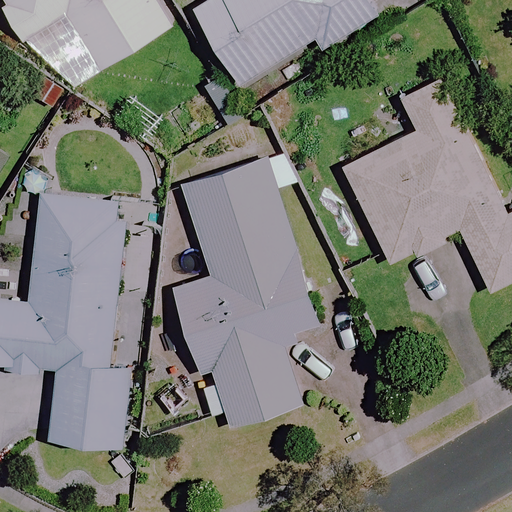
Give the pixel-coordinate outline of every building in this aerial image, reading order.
[(177,23),(161,0),(1,0),(27,39),(69,12),(106,69),(177,23)] [(202,0),(196,5),(245,82),(318,35),(326,47),(379,14),(370,0),(202,0)] [(511,212),(510,213),(445,78),(405,97),(421,128),(347,164),(395,263),(465,229),(494,289),(511,280),(511,212)] [(305,204),(290,153),(189,184),(217,273),(179,285),(224,428),(303,403),(282,335),(322,323),(287,210),(305,204)] [(129,199),(43,196),(40,301),(0,300),(0,362),(60,364),(57,440),(122,442),(129,199)]
